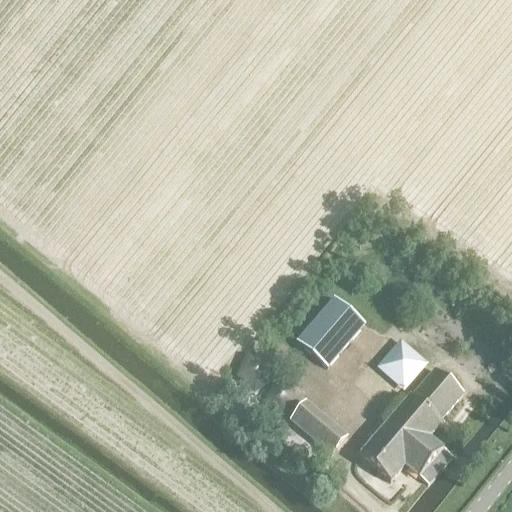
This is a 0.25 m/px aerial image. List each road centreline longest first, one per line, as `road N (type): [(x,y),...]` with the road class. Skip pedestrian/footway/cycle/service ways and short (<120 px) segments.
road 1 (track): [(0,276),(272,511)]
road 2 (track): [(212,397),(0,217)]
